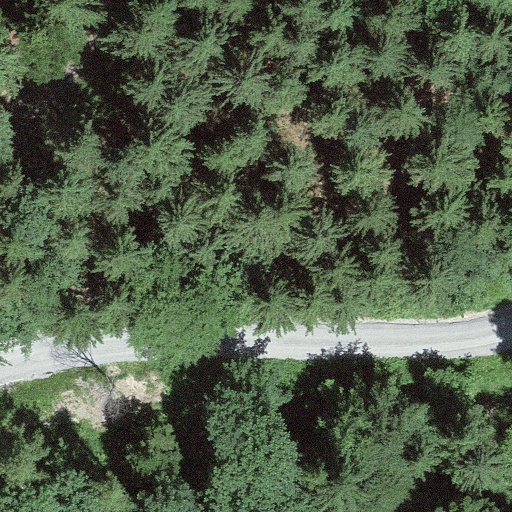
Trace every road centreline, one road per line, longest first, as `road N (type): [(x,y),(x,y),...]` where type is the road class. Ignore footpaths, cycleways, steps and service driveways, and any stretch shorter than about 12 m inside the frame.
road 1 (track): [(511,323),(466,338),(135,342),(0,373)]
road 2 (track): [(0,166),(74,99),(108,0)]
